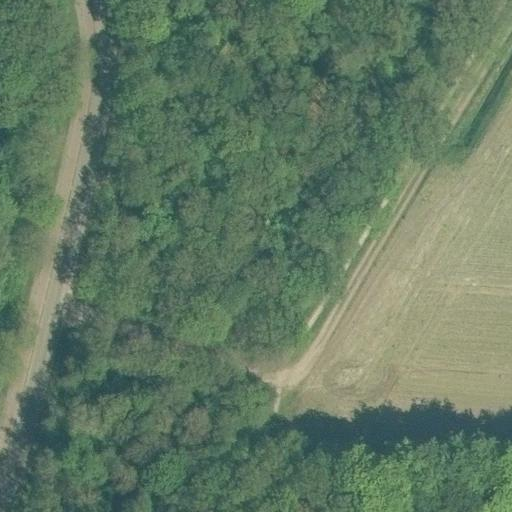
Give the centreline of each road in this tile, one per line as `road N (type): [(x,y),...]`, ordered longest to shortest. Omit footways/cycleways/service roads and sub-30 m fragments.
road 1 (unclassified): [(96,0),(100,78),(52,303),(0,488)]
road 2 (track): [(274,382),(301,360),(511,10)]
road 3 (track): [(52,303),(274,382)]
